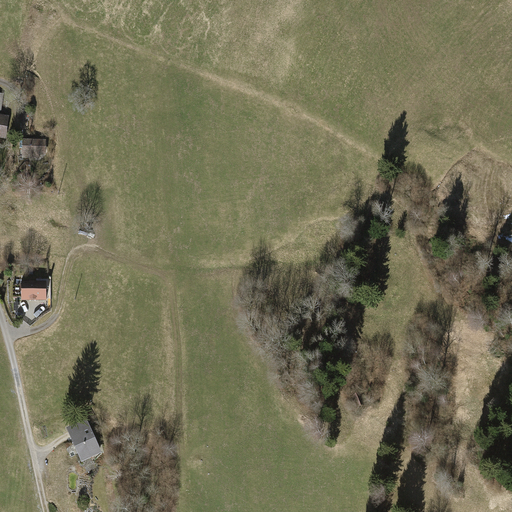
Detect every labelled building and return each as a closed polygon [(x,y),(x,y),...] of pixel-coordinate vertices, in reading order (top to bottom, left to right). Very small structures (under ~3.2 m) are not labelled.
[(9,118),(0,116),(0,139),(6,140),(9,118)] [(45,141),(23,142),(24,159),(39,159),(39,155),(46,155),(45,141)] [(46,281),(21,282),(21,285),(22,298),(22,302),(47,301),(46,281)] [(22,298),(21,285),(13,286),(13,298),(22,298)] [(360,390),(353,395),(360,406),(367,401),(360,390)] [(87,420),(66,429),(82,463),(103,454),(87,420)]
